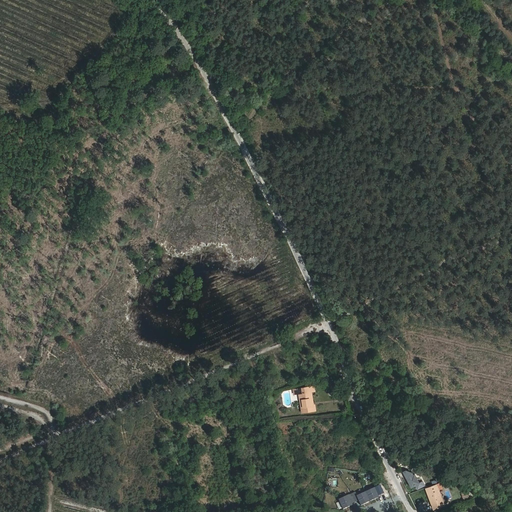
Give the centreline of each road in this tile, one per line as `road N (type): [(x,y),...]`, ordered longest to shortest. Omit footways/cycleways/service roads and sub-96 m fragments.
road 1 (tertiary): [(411,511),(331,323),(231,120),(189,45),(152,0)]
road 2 (track): [(0,453),(511,233)]
road 3 (track): [(238,134),(276,84),(391,0)]
road 4 (track): [(511,168),(452,79),(434,0)]
